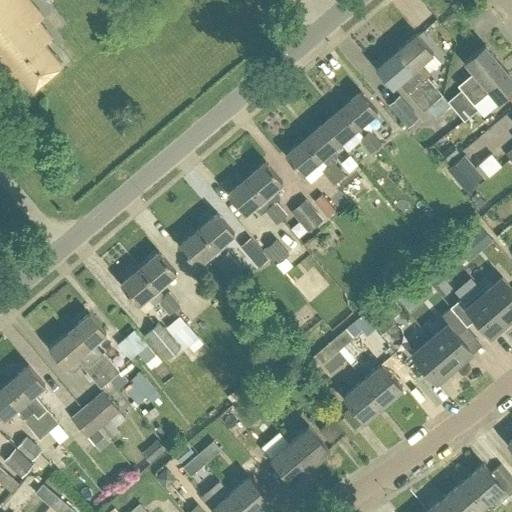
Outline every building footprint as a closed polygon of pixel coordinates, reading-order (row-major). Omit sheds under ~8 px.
[(0,0),(0,72),(10,85),(21,75),(30,85),(61,60),(45,40),(51,35),(39,20),(44,16),(30,0),(0,0)] [(417,84),(433,103),(442,95),(427,77),(429,74),(420,64),(434,52),(416,32),(396,50),(422,80),(417,84)] [(448,34),(440,59),(452,63),(461,38),(448,34)] [(449,101),(465,121),(484,104),(472,90),(482,81),(503,64),(485,43),(465,61),(475,73),(465,82),(468,85),(449,101)] [(407,92),(423,111),(433,103),(417,84),(422,80),(396,50),(376,67),(393,87),(405,76),(413,87),(407,92)] [(511,74),(503,64),(482,81),(500,102),(511,91),(511,74)] [(343,105),(360,125),(378,109),(362,89),(343,105)] [(400,93),(388,103),(407,125),(418,116),(400,93)] [(324,121),(340,141),(360,125),(343,105),(324,121)] [(305,137),(322,157),(328,164),(334,159),(338,156),(331,149),(340,141),(324,121),(305,137)] [(370,128),(359,138),(370,152),(382,142),(370,128)] [(286,154),(302,173),(322,157),(305,137),(286,154)] [(455,159),(468,174),(481,164),(468,149),(455,159)] [(334,159),(328,164),(340,178),(346,173),(338,164),(334,159)] [(265,160),(247,176),(282,218),(287,213),(276,200),(280,196),(274,188),(283,181),(265,160)] [(328,164),(323,168),(335,182),(337,180),(340,178),(328,164)] [(247,176),(228,192),(245,213),(254,205),(261,213),(265,209),(277,222),(282,218),(247,176)] [(304,197),(289,209),(306,230),(321,218),(304,197)] [(199,227),(216,248),(235,232),(218,212),(199,227)] [(482,226),(470,236),(480,249),(492,238),(482,226)] [(180,243),(197,264),(216,248),(199,227),(180,243)] [(266,247),(279,262),(289,254),(275,238),(266,247)] [(159,250),(140,266),(157,286),(176,270),(159,250)] [(216,260),(228,274),(238,265),(227,251),(216,260)] [(447,276),(438,265),(427,274),(437,285),(447,276)] [(140,266),(121,282),(139,302),(150,293),(154,298),(160,294),(140,266)] [(511,287),(502,276),(484,290),(508,318),(511,314),(511,287)] [(508,318),(484,290),(481,287),(463,302),(459,298),(450,306),(466,325),(475,318),(489,334),(508,318)] [(169,289),(164,294),(175,307),(181,303),(169,289)] [(164,294),(159,298),(170,312),(175,307),(164,294)] [(373,318),(384,332),(399,320),(388,306),(373,318)] [(446,323),(430,337),(454,364),(471,349),(457,333),(466,326),(450,306),(440,315),(446,323)] [(68,329),(110,378),(120,370),(104,351),(102,352),(94,342),(106,332),(89,312),(68,329)] [(158,321),(146,332),(167,357),(179,346),(158,321)] [(175,332),(187,347),(190,344),(195,350),(205,342),(200,336),(201,335),(189,321),(175,332)] [(126,334),(117,342),(130,356),(136,350),(146,361),(156,352),(134,327),(126,334)] [(316,354),(324,364),(354,338),(346,328),(316,354)] [(81,364),(100,387),(110,378),(68,329),(48,346),(65,366),(68,370),(74,370),(81,364)] [(430,337),(412,353),(435,380),(454,364),(430,337)] [(175,358),(184,370),(199,358),(189,346),(175,358)] [(362,379),(384,404),(403,388),(382,362),(362,379)] [(7,381),(49,430),(58,422),(42,403),(41,404),(33,394),(45,384),(28,364),(7,381)] [(143,372),(134,380),(147,394),(156,386),(143,372)] [(343,395),(364,420),(384,404),(362,379),(343,395)] [(23,419),(39,438),(49,430),(7,381),(0,386),(0,413),(4,418),(16,408),(24,418),(23,419)] [(258,385),(249,392),(250,394),(264,411),(279,399),(271,390),(266,394),(258,385)] [(101,391),(82,407),(98,427),(117,411),(101,391)] [(250,394),(239,404),(245,412),(241,415),(248,424),(264,411),(250,394)] [(82,407),(71,416),(87,435),(98,427),(82,407)] [(289,440),(311,465),(329,450),(308,424),(289,440)] [(30,437),(20,447),(35,460),(44,449),(30,437)] [(54,446),(66,459),(76,449),(63,437),(54,446)] [(157,438),(151,444),(159,453),(165,447),(157,438)] [(213,439),(197,452),(205,461),(221,448),(213,439)] [(271,456),(292,481),(311,465),(289,440),(271,456)] [(15,447),(5,458),(20,473),(30,461),(15,447)] [(197,452),(182,465),(190,474),(205,461),(197,452)] [(465,478),(486,503),(505,487),(484,463),(465,478)] [(0,480),(8,472),(0,464),(0,480)] [(494,471),(508,488),(511,484),(511,475),(502,464),(494,471)] [(230,491),(248,511),(255,511),(271,500),(249,474),(230,491)] [(447,494),(462,511),(475,511),(486,503),(465,478),(447,494)] [(79,511),(76,508),(45,482),(37,492),(61,511),(79,511)] [(211,507),(215,511),(248,511),(230,491),(211,507)] [(429,509),(430,511),(462,511),(447,494),(429,509)] [(139,502),(126,511),(145,511),(146,511),(139,502)] [(186,511),(205,511),(198,503),(186,511)]
